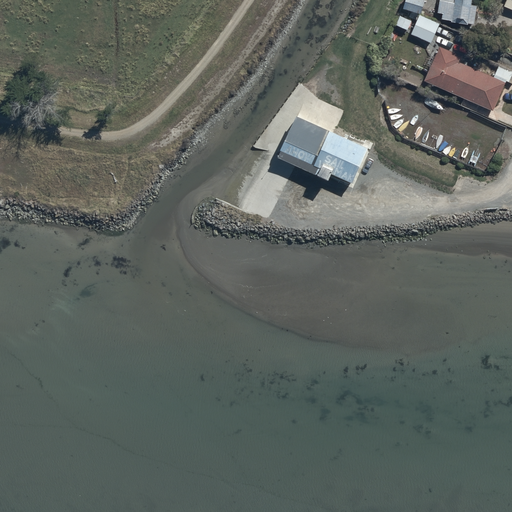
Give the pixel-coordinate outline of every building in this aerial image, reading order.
[(425,0),(407,0),(405,7),(423,12),(425,0)] [(440,0),(438,10),(445,11),(443,19),(475,25),(479,3),(474,3),(474,0),(440,0)] [(440,22),(419,13),(411,31),(432,40),(440,22)] [(413,18),(403,15),(399,25),(409,29),(413,18)] [(462,54),(441,46),(427,80),(494,107),(506,79),(459,60),(462,54)] [(372,144),(301,111),(281,153),(352,186),(372,144)]
